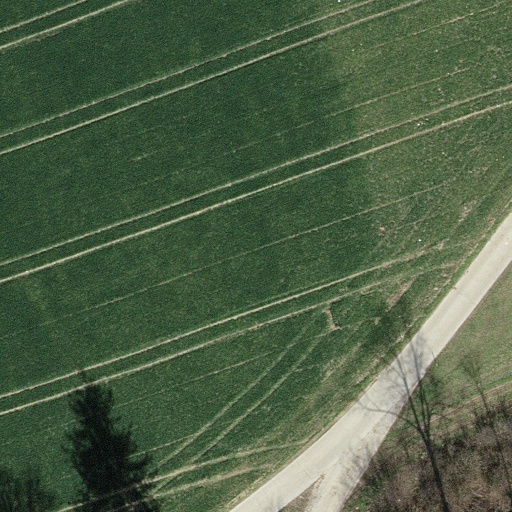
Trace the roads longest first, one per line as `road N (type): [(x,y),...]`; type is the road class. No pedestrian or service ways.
road 1 (unclassified): [(359,440),(511,235)]
road 2 (unclassified): [(261,511),(359,440)]
